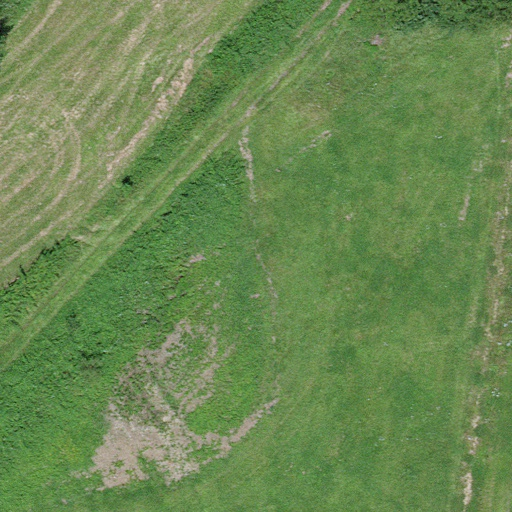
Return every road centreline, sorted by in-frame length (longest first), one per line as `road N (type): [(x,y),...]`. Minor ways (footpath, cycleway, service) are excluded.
road 1 (track): [(372,0),(0,397)]
road 2 (track): [(481,511),(511,278)]
